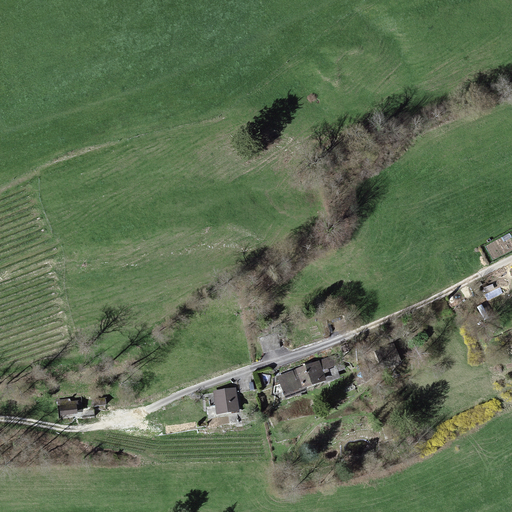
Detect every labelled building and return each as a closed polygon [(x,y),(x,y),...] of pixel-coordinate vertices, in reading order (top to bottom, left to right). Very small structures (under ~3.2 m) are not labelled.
[(261,338),(265,352),(279,347),(275,334),(261,338)] [(395,345),(377,353),(385,371),(403,364),(395,345)] [(317,363),(280,379),(287,396),(324,380),(317,363)] [(235,388),(213,391),(216,414),(238,411),(235,388)] [(68,399),(58,400),(59,404),(61,404),(62,414),(77,413),(77,411),(82,411),(81,401),(68,402),(68,399)]
